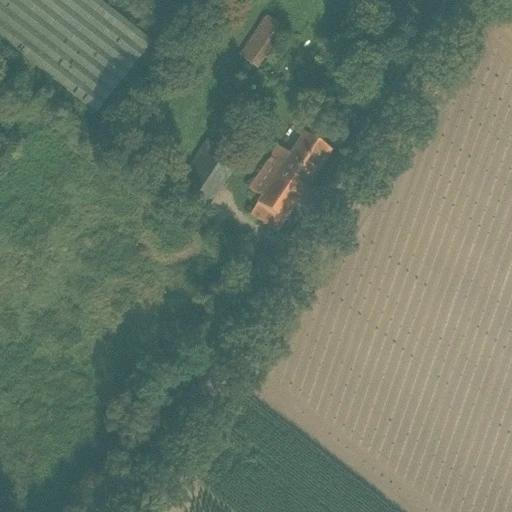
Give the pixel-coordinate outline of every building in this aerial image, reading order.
[(0,0),(0,39),(97,115),(152,43),(97,0),(0,0)] [(258,70),(285,29),(265,16),(238,56),(246,61),(253,66),(258,70)] [(262,196),(250,215),(277,233),(332,152),(303,134),(288,156),(275,148),(249,187),(262,196)] [(0,139),(0,167),(13,148),(0,139)] [(207,210),(238,163),(206,142),(175,190),(207,210)]
